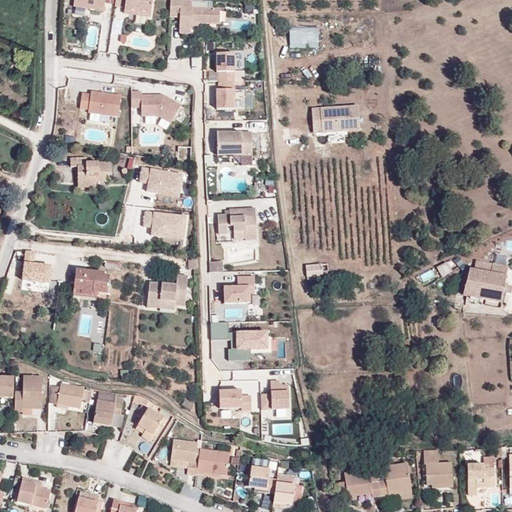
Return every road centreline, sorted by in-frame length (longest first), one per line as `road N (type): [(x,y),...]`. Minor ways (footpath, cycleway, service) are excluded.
road 1 (residential): [(109,68),(199,81),(204,235)]
road 2 (residential): [(0,450),(96,466),(204,511)]
road 3 (residential): [(13,242),(145,256)]
